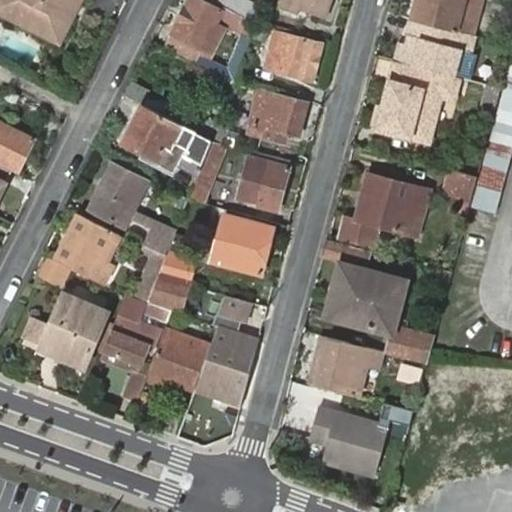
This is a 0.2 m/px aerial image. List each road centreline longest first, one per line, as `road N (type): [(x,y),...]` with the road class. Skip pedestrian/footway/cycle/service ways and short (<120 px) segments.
road 1 (residential): [(373,0),(238,497)]
road 2 (residential): [(152,0),(0,301)]
road 3 (secondary): [(0,410),(238,497)]
